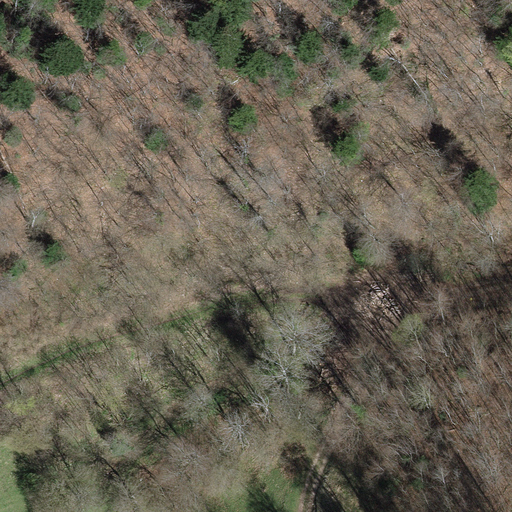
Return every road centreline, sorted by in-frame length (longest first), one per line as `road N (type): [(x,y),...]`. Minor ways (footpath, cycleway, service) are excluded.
road 1 (track): [(0,391),(220,293),(319,291),(352,309),(363,350),(329,425),(312,511)]
road 2 (track): [(95,511),(138,445),(255,360),(352,309),(511,257)]
